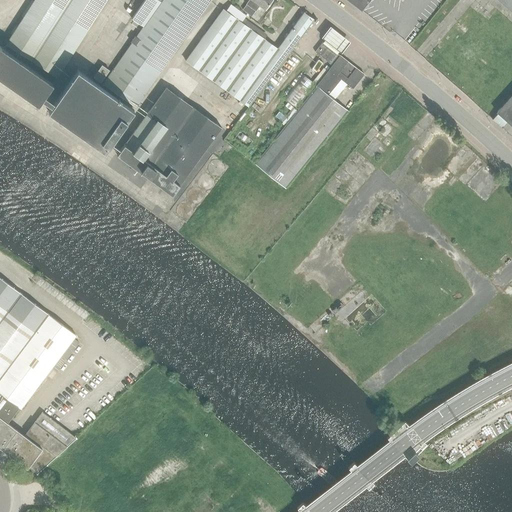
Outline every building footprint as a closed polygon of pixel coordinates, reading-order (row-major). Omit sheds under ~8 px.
[(33,0),(5,44),(56,77),(106,0),(33,0)] [(135,108),(179,45),(210,0),(156,0),(160,2),(102,85),(135,108)] [(142,27),(159,2),(155,0),(143,0),(131,19),(142,27)] [(247,0),(241,9),(247,13),(256,0),(247,0)] [(251,15),(258,5),(265,10),(272,0),(271,0),(256,0),(247,13),(251,15)] [(368,0),(346,0),(361,11),(368,0)] [(511,0),(496,0),(511,13),(511,0)] [(261,89),(313,20),(303,13),(276,49),(222,10),(185,61),(248,107),(261,89)] [(0,46),(0,77),(38,104),(52,83),(0,46)] [(326,49),(322,54),(331,61),(335,56),(326,49)] [(343,82),(352,89),(363,74),(339,55),(326,72),(322,69),(312,82),(305,77),(283,105),(294,114),(254,164),(287,189),(347,112),(327,95),(339,80),(335,76),(338,72),(346,79),(343,82)] [(100,83),(109,70),(101,65),(92,77),(100,83)] [(104,151),(133,110),(77,70),(48,112),(104,151)] [(194,165),(221,129),(166,88),(116,156),(171,197),(189,173),(194,165)] [(511,94),(496,112),(511,126),(511,94)] [(0,278),(0,446),(1,448),(10,454),(37,475),(75,438),(41,413),(24,435),(16,429),(7,423),(26,400),(51,367),(73,338),(75,335),(0,278)] [(79,343),(73,338),(51,367),(57,372),(79,343)] [(382,434),(385,437),(399,452),(410,463),(413,460),(418,455),(416,454),(417,453),(415,451),(419,447),(420,448),(426,443),(405,422),(401,418),(390,427),(382,434)] [(352,457),(345,462),(368,489),(374,483),(352,457)]
